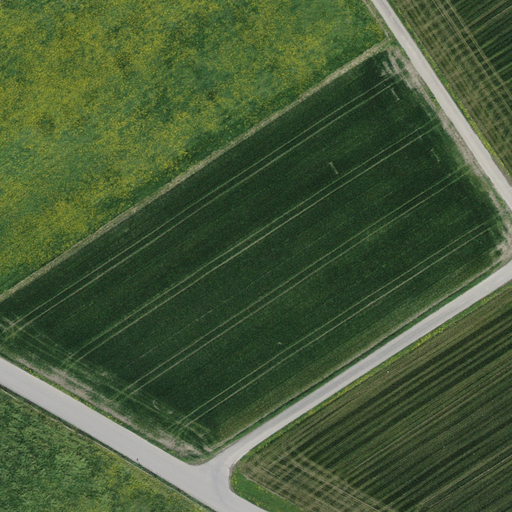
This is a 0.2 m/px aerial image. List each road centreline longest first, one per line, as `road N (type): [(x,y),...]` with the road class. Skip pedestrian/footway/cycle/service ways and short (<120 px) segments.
road 1 (unclassified): [(511,273),(195,485)]
road 2 (unclassified): [(379,0),(511,198)]
road 3 (residential): [(195,485),(0,378)]
